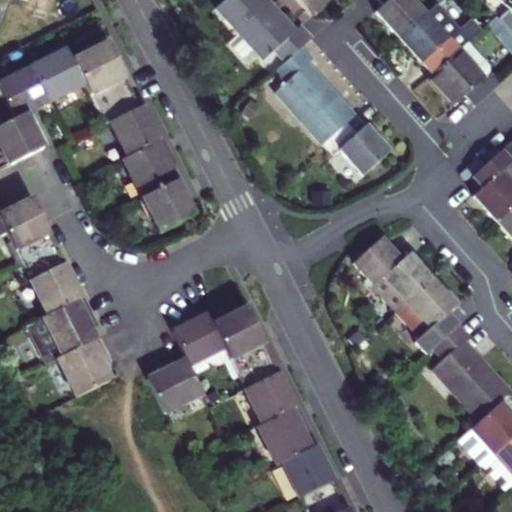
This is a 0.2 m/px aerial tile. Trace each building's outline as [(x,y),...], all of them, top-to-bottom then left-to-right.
[(0,0),(0,33),(12,0),(0,0)] [(300,53),(311,43),(299,31),(290,38),(268,14),(273,9),(264,0),(230,0),(216,13),(263,65),(273,55),(284,67),(300,53)] [(291,0),(310,20),(333,0),(291,0)] [(373,0),(382,9),(375,16),(398,42),(425,17),(409,0),(373,0)] [(434,76),(459,54),(425,17),(398,42),(423,70),(426,67),(434,76)] [(434,76),(427,83),(453,112),(465,101),(474,111),(499,89),(489,78),(497,71),(471,43),(459,54),(434,76)] [(106,46),(73,64),(86,92),(92,103),(126,86),(106,46)] [(66,52),(31,69),(51,109),(86,92),(73,64),(67,53),(66,52)] [(284,67),(274,76),(285,88),(274,99),(320,150),(344,127),(352,121),(330,96),(324,100),(300,75),(311,65),(300,53),(284,67)] [(0,85),(0,96),(16,127),(28,121),(51,109),(31,69),(0,85)] [(140,113),(126,86),(92,103),(106,130),(110,128),(140,113)] [(140,113),(110,128),(128,164),(158,148),(163,146),(145,110),(140,113)] [(16,127),(0,134),(0,152),(10,172),(45,154),(28,121),(16,127)] [(344,127),(320,150),(331,161),(338,156),(362,182),(388,158),(365,131),(355,140),(344,127)] [(495,227),(511,211),(511,192),(499,178),(511,165),(511,144),(473,180),(483,191),(472,201),(495,227)] [(177,186),(158,148),(128,164),(124,166),(143,203),(177,186)] [(0,152),(0,176),(10,172),(0,152)] [(195,221),(177,186),(143,203),(161,239),(195,221)] [(51,241),(32,202),(0,217),(0,227),(5,237),(16,259),(51,241)] [(511,211),(495,227),(511,245),(511,211)] [(22,271),(30,287),(65,268),(51,241),(16,259),(22,271)] [(397,318),(406,310),(433,284),(410,258),(402,266),(381,243),(353,268),(374,291),(373,292),(397,318)] [(47,322),(79,305),(83,304),(65,268),(30,287),(47,322)] [(423,343),(433,354),(459,330),(449,319),(457,311),(433,284),(406,310),(430,336),(423,343)] [(61,362),(96,345),(86,326),(89,324),(79,305),(47,322),(26,332),(45,370),(56,365),(61,362)] [(247,316),(213,333),(226,358),(229,364),(263,348),(247,316)] [(191,375),(226,358),(213,333),(207,320),(172,337),(184,361),(191,375)] [(470,343),(459,330),(433,354),(443,367),(433,377),(480,428),(503,407),(507,403),(511,398),(511,397),(489,372),(480,381),(456,355),(470,343)] [(56,365),(76,404),(111,386),(101,366),(105,364),(96,345),(61,362),(56,365)] [(244,396),(278,378),(263,348),(229,364),(244,396)] [(202,398),(191,375),(184,361),(166,370),(167,375),(148,384),(164,416),(202,398)] [(263,432),(296,415),(278,378),(244,396),(263,432)] [(511,408),(507,403),(503,407),(511,418),(511,408)] [(485,471),(511,446),(511,418),(503,407),(480,428),(461,446),(485,472),(485,471)] [(281,470),(312,455),(302,436),(306,434),(296,415),(263,432),(257,434),(276,473),(281,470)] [(511,446),(485,471),(508,497),(511,493),(511,446)] [(281,470),(299,505),(334,488),(316,453),(312,455),(281,470)] [(345,511),(334,488),(299,505),(302,511),(345,511)]
